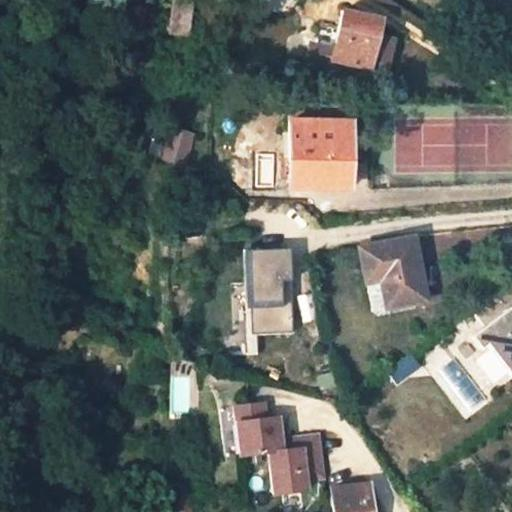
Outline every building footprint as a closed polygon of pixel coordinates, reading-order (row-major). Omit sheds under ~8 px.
[(374,36),(378,19),(341,11),(332,53),(307,48),(303,68),(350,80),(353,65),(383,71),(391,40),(374,36)] [(344,122),(288,121),(286,180),(344,182),(344,122)] [(387,307),(425,300),(412,237),(359,248),(366,283),(380,280),(385,307),(387,307)] [(292,333),(289,247),(246,249),(248,333),(292,333)] [(511,277),(468,309),(481,327),(469,336),(479,348),(485,344),(511,378),(511,376),(511,277)] [(385,307),(380,280),(366,283),(370,309),(378,316),(388,314),(387,307),(385,307)] [(214,357),(212,336),(196,337),(198,358),(214,357)] [(277,418),(265,419),(263,404),(233,408),(239,456),(267,453),(281,451),(280,443),(279,434),(277,418)] [(281,451),(267,453),(272,493),(305,489),(304,479),(324,477),(319,436),(298,438),(299,449),(281,451)] [(299,449),(298,438),(286,440),(286,442),(280,443),(281,451),(299,449)] [(304,479),(305,489),(325,486),(324,477),(304,479)] [(370,511),(368,485),(330,489),(332,511),(370,511)] [(191,511),(189,490),(176,491),(177,511),(191,511)]
